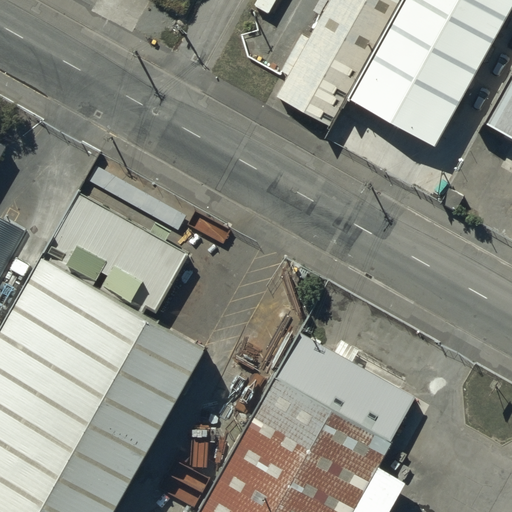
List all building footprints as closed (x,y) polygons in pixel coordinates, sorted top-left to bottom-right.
[(269,11),(275,0),(256,0),(255,3),(269,11)] [(324,109),(341,78),(384,0),(317,0),(273,81),(324,109)] [(491,0),(384,0),(341,78),(423,124),(491,0)] [(511,29),(471,103),(511,125),(511,29)] [(0,198),(0,281),(28,231),(35,218),(0,198)] [(81,511),(189,319),(28,231),(0,281),(0,511),(81,511)] [(244,372),(166,511),(356,511),(390,452),(244,372)]
